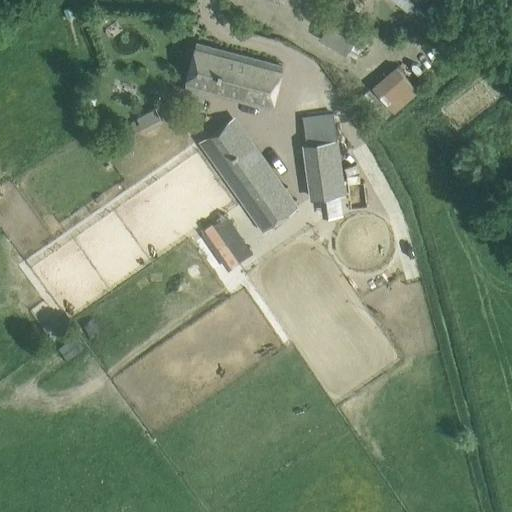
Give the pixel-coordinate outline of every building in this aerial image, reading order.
[(394,0),(413,14),(415,11),(423,0),(394,0)] [(358,16),(339,5),(318,39),(344,55),(346,53),(358,33),(350,29),(358,16)] [(185,90),(204,95),(208,96),(210,91),(273,105),(278,83),(282,64),(196,43),(185,90)] [(395,113),(420,90),(396,64),(371,86),(395,113)] [(154,108),(136,117),(141,127),(159,119),(154,108)] [(310,197),(345,193),(335,111),(300,115),(310,197)] [(216,164),(239,196),(263,230),(296,207),(249,141),(216,164)]
